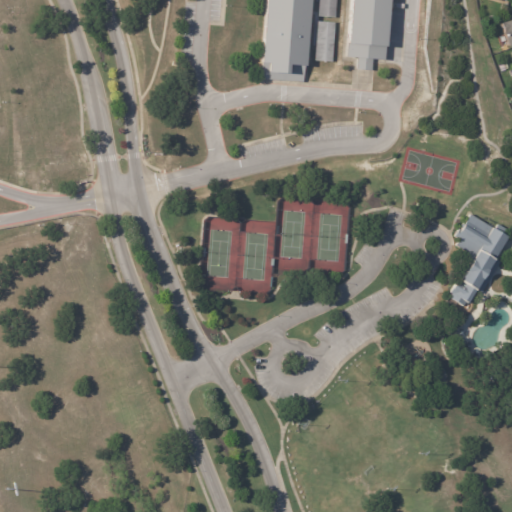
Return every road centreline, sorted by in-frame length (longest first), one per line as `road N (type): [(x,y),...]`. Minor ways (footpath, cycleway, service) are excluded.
road 1 (residential): [(282,511),(269,466),(146,220),(130,68),(105,0)]
road 2 (residential): [(51,0),(72,49),(99,202),(211,511)]
